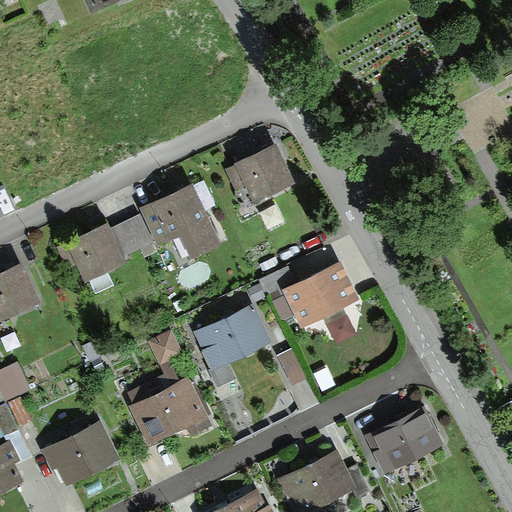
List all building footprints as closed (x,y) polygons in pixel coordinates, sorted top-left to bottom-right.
[(83,0),(88,10),(109,0),(83,0)] [(238,192),(247,187),(255,203),(294,183),(274,144),(226,169),(238,192)] [(221,243),(192,183),(141,208),(144,213),(157,241),(159,245),(180,235),(191,257),(221,243)] [(144,213),(111,229),(124,257),(157,241),(144,213)] [(108,224),(58,248),(67,267),(77,262),(86,281),(91,279),(97,291),(112,284),(106,272),(126,262),(124,257),(111,229),(108,224)] [(23,262),(0,273),(0,322),(43,302),(23,262)] [(294,315),(301,329),(359,302),(341,263),(298,283),(282,290),(284,293),(294,315)] [(282,290),(298,283),(290,265),(260,279),(263,283),(268,295),(270,300),(284,293),(282,290)] [(268,295),(263,283),(249,290),(255,301),(268,295)] [(284,293),(270,300),(281,321),(294,315),(284,293)] [(211,368),(212,370),(229,362),(270,342),(253,305),(195,333),(211,368)] [(348,315),(328,324),(337,343),(357,334),(348,315)] [(172,331),(149,342),(161,366),(171,361),(184,355),(172,331)] [(292,348),(278,356),(292,385),(307,378),(292,348)] [(133,402),(128,405),(148,447),(188,428),(191,434),(212,425),(189,377),(180,381),(171,361),(161,366),(165,375),(128,392),(133,402)] [(18,362),(0,371),(0,407),(6,404),(33,390),(18,362)] [(212,370),(211,368),(207,370),(215,388),(236,378),(229,362),(212,370)] [(511,401),(499,409),(505,421),(511,416),(511,401)] [(6,404),(0,407),(0,437),(18,428),(6,404)] [(421,409),(367,437),(384,471),(438,444),(421,409)] [(101,421),(42,450),(53,471),(58,469),(67,487),(121,460),(101,421)] [(0,492),(24,481),(15,462),(21,459),(12,441),(0,447),(0,492)] [(338,448),(278,479),(295,511),(306,511),(353,489),(357,486),(349,469),(338,448)] [(357,486),(353,489),(357,498),(371,491),(358,464),(349,469),(357,486)] [(260,491),(215,511),(273,511),(271,505),(268,507),(260,491)]
